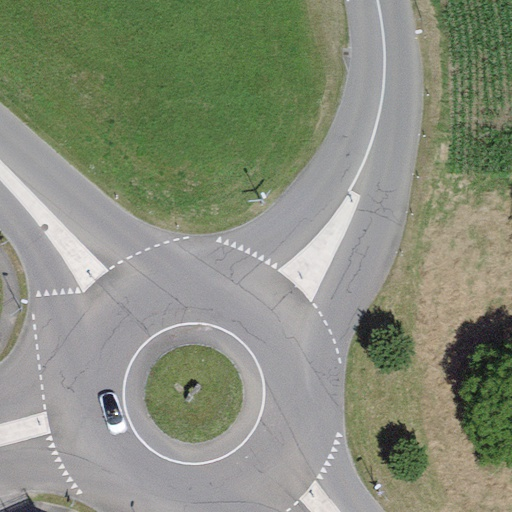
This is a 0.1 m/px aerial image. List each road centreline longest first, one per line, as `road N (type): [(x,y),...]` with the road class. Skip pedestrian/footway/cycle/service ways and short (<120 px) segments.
road 1 (tertiary): [(125,308),(101,335),(84,405),(113,471),(176,506),(213,506),(248,495),(282,470)]
road 2 (tertiary): [(273,313),(369,155),(385,63),(378,0)]
road 3 (tertiary): [(0,171),(125,308)]
road 4 (tertiary): [(282,470),(308,410),(307,374),(273,313)]
road 5 (tertiary): [(273,313),(216,284),(153,291),(125,308)]
